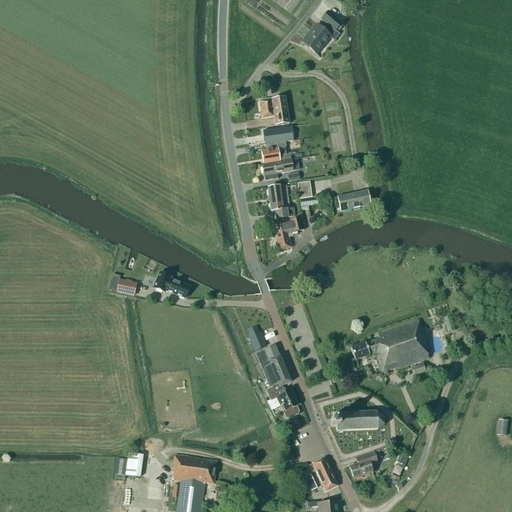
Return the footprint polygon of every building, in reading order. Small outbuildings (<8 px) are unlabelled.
[(337,33),(342,27),(341,25),(341,24),(328,13),(321,21),(327,26),(322,31),(317,25),(301,43),(304,45),(309,49),(316,55),(330,39),(334,42),(339,35),(337,33)] [(275,100),(272,101),(272,100),(259,102),(261,119),(274,118),(275,127),(289,125),(285,99),(275,100)] [(265,146),(285,143),(283,129),(263,132),(265,146)] [(286,148),(285,143),(265,146),(266,151),(261,152),(263,165),(291,160),(290,155),(282,156),(283,159),(279,159),(277,149),(286,148)] [(275,175),(292,172),(295,171),(293,161),(291,161),(262,166),(264,177),(265,182),(273,180),(272,178),(275,178),(275,175)] [(295,174),(287,176),(288,183),(296,182),(295,174)] [(309,183),(297,185),(299,200),(312,198),(309,183)] [(271,213),(274,212),(275,221),(294,218),(293,209),(288,210),(285,187),(279,188),(267,189),(271,213)] [(333,199),(335,207),(339,206),(340,213),(370,207),(367,192),(360,193),(337,198),(333,199)] [(309,211),(308,207),(321,206),(320,197),(312,198),(299,200),(301,212),(309,211)] [(273,226),(279,251),(291,248),(288,235),(304,231),(301,219),(273,226)] [(185,299),(189,288),(169,280),(170,279),(160,274),(154,289),(164,293),(165,291),(185,299)] [(134,297),(136,285),(118,281),(116,293),(134,297)] [(354,362),(375,355),(382,376),(429,359),(427,355),(425,350),(425,349),(428,348),(418,321),(377,335),(379,340),(350,350),(354,362)] [(265,347),(259,333),(248,337),(254,352),(265,347)] [(274,347),(255,355),(270,389),(272,388),(278,385),(279,388),(291,383),(280,357),(279,357),(274,347)] [(421,374),(425,373),(423,365),(413,368),(413,369),(409,371),(413,380),(421,377),(421,374)] [(282,407),(283,407),(285,411),(282,412),(285,419),(289,420),(298,416),(299,412),(296,407),(297,407),(289,392),(288,393),(287,389),(278,393),(275,395),(272,388),(270,389),(265,391),(271,402),(276,400),(280,407),(282,406),(282,407)] [(376,413),(337,415),(337,414),(335,414),(336,419),(331,420),(331,428),(336,427),(336,432),(338,432),(377,430),(384,426),(383,417),(376,413)] [(498,436),(507,437),(508,422),(499,422),(498,436)] [(382,458),(379,451),(373,453),(355,459),(357,465),(349,468),(354,480),(372,474),(370,467),(377,465),(376,460),(382,458)] [(140,479),(143,456),(128,454),(125,477),(140,479)] [(408,457),(400,454),(395,466),(403,469),(408,457)] [(213,485),(216,463),(207,461),(174,456),(172,474),(173,474),(172,481),(180,482),(175,511),(200,511),(204,484),(213,485)] [(337,487),(331,475),(324,459),(312,464),(321,484),(318,485),(320,491),(324,489),(325,493),(337,487)] [(311,491),(316,489),(311,476),(305,479),(311,491)] [(317,503),(307,504),(307,509),(317,508),(317,511),(337,511),(337,503),(317,505),(317,503)]
